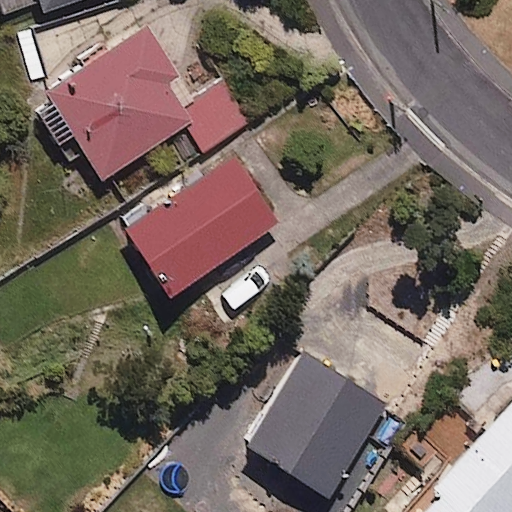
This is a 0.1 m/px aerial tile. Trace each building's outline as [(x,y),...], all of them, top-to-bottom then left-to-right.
[(0,0),(0,9),(7,29),(40,17),(89,0),(0,0)] [(191,102),(144,31),(27,107),(64,163),(78,154),(99,187),(186,129),(202,154),(244,127),(217,85),(191,102)] [(279,227),(233,160),(121,236),(167,304),(279,227)] [(378,397),(295,339),(233,428),(316,486),(378,397)] [(491,511),(511,493),(511,384),(385,504),(392,511),(491,511)]
